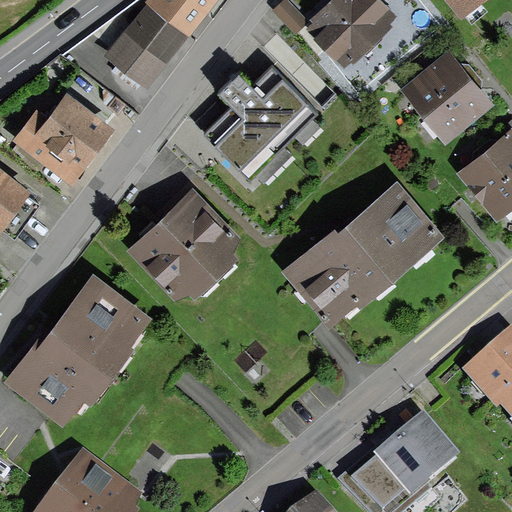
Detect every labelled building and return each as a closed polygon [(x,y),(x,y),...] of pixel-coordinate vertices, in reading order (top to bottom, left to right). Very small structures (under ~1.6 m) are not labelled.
[(143,79),(205,0),(154,0),(112,54),(143,79)] [(398,13),(384,0),(325,0),(309,16),(312,19),(306,25),(345,65),(398,13)] [(471,0),(452,0),(460,10),(471,0)] [(294,29),(304,19),(286,1),(276,11),(294,29)] [(422,113),(471,72),(448,45),(399,86),(422,113)] [(252,84),(239,70),(218,91),(231,104),(203,132),(250,178),(318,111),(271,64),(252,84)] [(494,100),(471,72),(422,113),(446,141),(494,100)] [(72,182),(115,123),(65,86),(45,113),(36,106),(12,139),(72,182)] [(124,103),(116,97),(109,106),(117,112),(124,103)] [(511,126),(510,124),(484,146),(511,179),(511,126)] [(511,206),(511,179),(484,146),(455,169),(496,219),(511,206)] [(17,234),(41,201),(28,192),(31,188),(0,165),(0,230),(4,225),(17,234)] [(444,233),(396,176),(338,226),(335,221),(280,268),(328,324),(356,300),(360,304),(444,233)] [(193,296),(237,253),(233,249),(240,236),(192,185),(126,248),(175,298),(188,291),(193,296)] [(130,342),(151,313),(92,269),(43,333),(39,330),(3,379),(63,424),(83,397),(90,402),(134,344),(130,342)] [(511,336),(510,335),(471,370),(498,401),(501,397),(511,409),(511,336)] [(393,511),(427,483),(425,478),(453,454),(422,418),(382,452),(377,446),(338,479),(369,511),(393,511)] [(137,511),(139,510),(135,508),(140,494),(82,450),(34,511),(137,511)] [(327,511),(316,499),(301,511),(327,511)]
